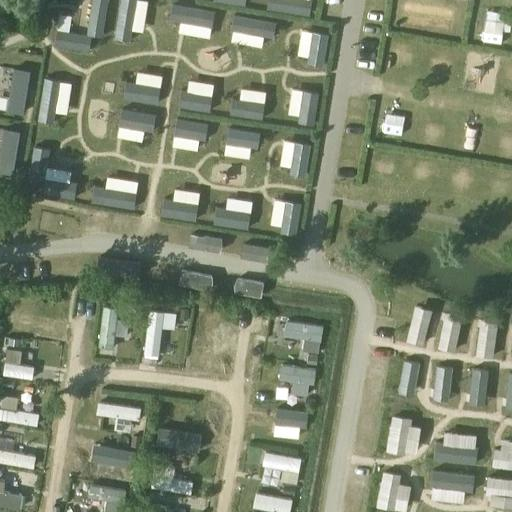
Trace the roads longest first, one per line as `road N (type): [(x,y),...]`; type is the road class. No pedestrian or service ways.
road 1 (track): [(321,187),(511,218)]
road 2 (track): [(340,77),(511,113)]
